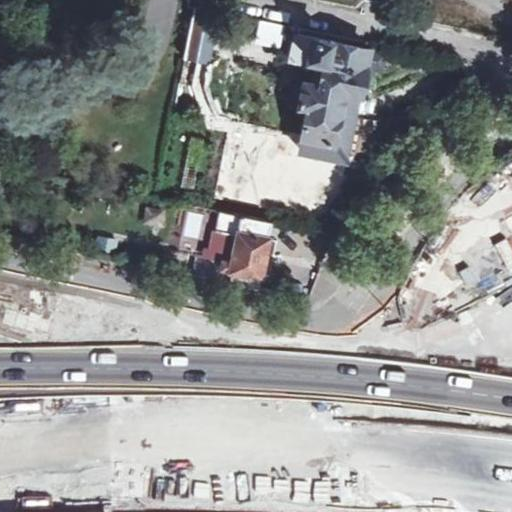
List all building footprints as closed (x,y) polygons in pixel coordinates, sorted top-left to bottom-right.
[(185,57),(211,62),(221,11),(196,6),(185,57)] [(317,34),(316,37),(305,35),(301,58),(331,63),(327,83),(308,79),(303,105),(313,107),(308,138),(343,144),(354,93),(370,96),(376,67),(371,66),(375,46),(317,34)] [(234,282),(259,287),(261,276),(264,276),(271,236),(268,236),(271,220),(224,211),(220,229),(217,228),(213,247),(207,246),(206,255),(225,258),(223,270),(236,273),(234,282)] [(492,275),(496,262),(473,254),(468,267),(492,275)] [(308,302),(331,311),(344,276),(322,267),(308,302)]
